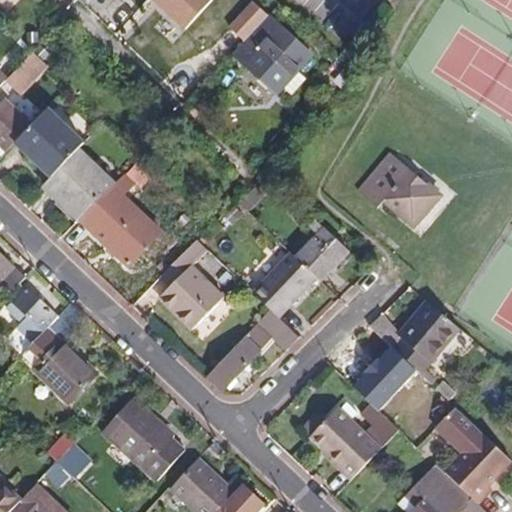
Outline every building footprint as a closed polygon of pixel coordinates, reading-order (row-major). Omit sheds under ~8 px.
[(212,0),(153,0),(186,30),(213,0),(212,0)] [(231,28),(246,41),(270,16),(255,2),(231,28)] [(233,54),(275,94),(281,87),(298,70),(311,56),(275,22),(285,10),(280,5),(270,16),(246,41),(233,54)] [(44,65),(31,53),(9,76),(22,88),(44,65)] [(281,87),(292,97),(309,80),(298,70),(281,87)] [(0,145),(6,152),(15,143),(31,126),(6,101),(0,106),(0,145)] [(15,143),(51,177),(78,149),(84,143),(47,109),(31,126),(15,143)] [(43,186),(79,221),(114,185),(78,149),(51,177),(43,186)] [(358,192),(378,209),(384,202),(414,227),(440,196),(391,154),(358,192)] [(156,173),(140,158),(125,173),(136,185),(141,189),(156,173)] [(136,185),(125,173),(114,185),(79,221),(127,269),(163,234),(125,196),(136,185)] [(255,186),(239,201),(250,211),(266,197),(255,186)] [(317,278),(321,282),(349,253),(324,229),(296,259),(317,278)] [(170,287),(159,299),(192,331),(224,299),(193,267),(209,251),(198,240),(161,278),(170,287)] [(0,285),(0,286),(17,269),(0,252),(0,285)] [(271,310),(279,318),(317,278),(296,259),(291,254),(253,294),(271,310)] [(0,286),(10,295),(26,278),(17,269),(0,286)] [(49,326),(45,321),(53,313),(27,290),(8,310),(22,323),(18,327),(34,342),(49,326)] [(195,330),(205,339),(234,308),(225,299),(195,330)] [(403,339),(393,350),(420,376),(459,329),(428,303),(402,334),(400,337),(403,339)] [(86,319),(70,304),(49,326),(34,342),(19,358),(68,404),(98,373),(64,342),(86,319)] [(258,324),(287,351),(300,339),(279,318),(271,310),(258,324)] [(400,337),(402,334),(383,314),(369,327),(393,350),(403,339),(400,337)] [(246,336),(206,378),(222,393),(262,350),(246,336)] [(378,411),(398,430),(430,399),(412,380),(378,411)] [(140,413),(145,408),(133,398),(129,403),(140,413)] [(413,430),(423,441),(454,408),(443,398),(413,430)] [(101,434),(156,483),(185,451),(172,440),(175,436),(145,408),(140,413),(129,403),(101,434)] [(336,468),(351,481),(399,431),(398,430),(378,411),(371,405),(361,415),(373,427),(366,434),(338,409),(328,418),(310,438),(339,465),(336,468)] [(459,450),(459,459),(446,473),(479,504),(492,490),(488,486),(511,461),(455,408),(436,429),(459,450)] [(310,438),(328,418),(315,413),(300,429),(310,438)] [(47,452),(58,462),(74,445),(78,441),(67,430),(47,452)] [(74,445),(58,462),(73,476),(74,478),(91,461),(74,445)] [(170,488),(195,511),(217,511),(221,508),(234,493),(198,459),(170,488)] [(73,476),(58,462),(49,472),(63,486),(73,476)] [(485,511),(436,465),(406,496),(418,507),(412,511),(460,511),(462,510),(463,511),(485,511)] [(0,511),(10,511),(17,505),(22,500),(0,478),(0,511)] [(17,505),(20,507),(14,511),(64,511),(36,485),(22,500),(17,505)] [(257,511),(264,505),(243,485),(222,509),(221,508),(217,511),(257,511)] [(406,511),(412,511),(418,507),(406,496),(398,504),(406,511)]
